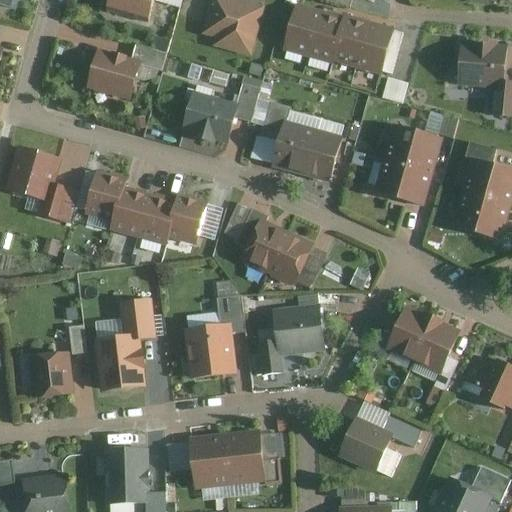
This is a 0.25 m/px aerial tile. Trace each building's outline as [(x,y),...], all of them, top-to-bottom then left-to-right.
[(0,0),(0,9),(13,13),(16,0),(0,0)] [(107,0),(104,12),(145,24),(152,0),(107,0)] [(262,10),(227,0),(210,0),(200,37),(215,41),(213,49),(249,59),(262,10)] [(319,15),(295,9),(284,54),(308,60),(319,15)] [(343,20),(319,15),(308,60),(332,66),(343,20)] [(368,26),(343,20),(332,66),(357,71),(368,26)] [(392,32),(368,26),(357,71),(382,77),(392,32)] [(506,48),(460,46),(458,88),(490,90),(503,91),(504,86),(506,48)] [(134,49),(130,62),(140,65),(139,68),(161,74),(165,58),(134,49)] [(130,62),(96,52),(85,92),(129,104),(139,68),(140,65),(130,62)] [(408,86),(388,81),(382,100),(402,106),(408,86)] [(503,91),(490,90),(488,118),(511,119),(511,86),(504,86),(503,91)] [(241,87),(235,107),(232,119),(250,124),(259,92),(241,87)] [(235,107),(192,95),(182,134),(225,145),(232,119),(235,107)] [(277,145),(282,124),(286,111),(270,107),(260,140),(277,145)] [(457,123),(442,119),(437,137),(451,141),(457,123)] [(299,179),(312,132),(282,124),(277,145),(270,171),(299,179)] [(355,142),(358,130),(348,127),(345,140),(355,142)] [(312,132),(299,179),(329,187),(342,140),(312,132)] [(390,133),(382,164),(432,178),(441,147),(390,133)] [(465,165),(470,166),(491,172),(496,153),(469,146),(465,165)] [(50,188),(57,164),(17,153),(6,194),(45,205),(50,188)] [(432,178),(382,164),(373,196),(423,210),(432,178)] [(470,166),(461,197),(510,212),(511,206),(511,177),(491,172),(470,166)] [(125,193),(126,187),(93,180),(85,216),(118,223),(125,193)] [(76,195),(50,188),(45,205),(41,223),(67,229),(76,195)] [(150,199),(125,193),(118,223),(117,228),(143,233),(150,199)] [(501,245),(510,212),(461,197),(451,231),(501,245)] [(176,205),(150,199),(143,233),(168,239),(176,205)] [(204,241),(211,208),(177,201),(170,234),(204,241)] [(287,240),(260,229),(244,267),(271,278),(287,240)] [(314,251),(287,240),(271,278),(298,289),(314,251)] [(362,294),(370,277),(356,271),(349,287),(362,294)] [(299,313),(318,311),(317,298),(297,300),(299,313)] [(216,303),(218,329),(228,328),(229,336),(241,335),(238,301),(216,303)] [(117,306),(120,340),(141,338),(141,344),(155,342),(151,303),(117,306)] [(328,351),(323,310),(318,311),(299,313),(271,317),(275,345),(277,358),(328,351)] [(433,323),(405,310),(385,354),(412,367),(433,323)] [(460,335),(433,323),(412,367),(440,380),(448,361),(460,335)] [(185,332),(189,381),(232,377),(229,336),(228,328),(218,329),(185,332)] [(80,330),(67,331),(71,358),(84,356),(80,330)] [(94,343),(99,393),(145,389),(141,344),(141,338),(120,340),(94,343)] [(277,358),(275,345),(259,347),(263,380),(279,378),(277,358)] [(28,402),(67,399),(63,357),(24,360),(28,402)] [(511,395),(511,370),(496,364),(494,368),(476,360),(465,386),(482,394),(477,404),(503,416),(505,411),(511,395)] [(458,365),(448,361),(440,380),(435,390),(445,395),(458,365)] [(388,420),(381,434),(393,439),(415,449),(421,435),(388,420)] [(375,478),(393,439),(381,434),(355,421),(337,461),(375,478)] [(265,429),(230,432),(234,480),(269,477),(268,457),(265,429)] [(230,432),(194,435),(198,483),(234,480),(230,432)] [(442,442),(430,437),(425,447),(438,453),(442,442)] [(151,489),(150,448),(105,449),(108,502),(137,501),(152,500),(151,489)] [(11,457),(0,458),(0,482),(14,480),(11,457)] [(280,457),(268,457),(269,477),(281,476),(280,457)] [(70,511),(66,472),(22,477),(26,511),(70,511)] [(501,506),(510,485),(481,472),(471,493),(447,482),(433,511),(487,511),(492,502),(501,506)] [(168,511),(168,488),(151,489),(152,500),(137,501),(136,511),(168,511)] [(8,511),(15,504),(0,492),(0,509),(3,511),(8,511)]
